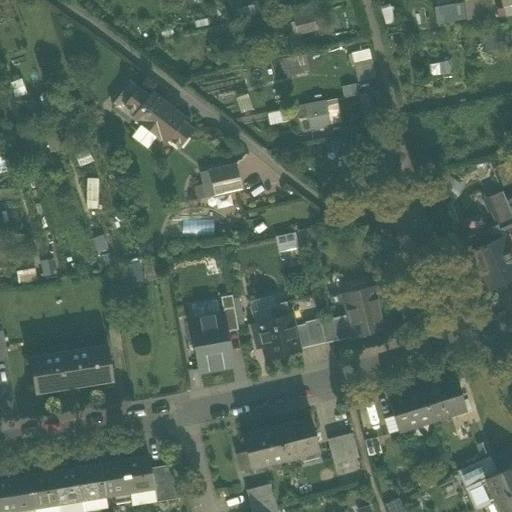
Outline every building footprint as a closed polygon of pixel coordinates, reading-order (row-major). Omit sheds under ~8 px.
[(463,0),(466,18),(481,16),(478,0),(463,0)] [(511,0),(501,0),(506,17),(511,15),(511,0)] [(435,3),(436,22),(464,21),(463,2),(435,3)] [(297,34),(316,29),(314,20),(294,26),(297,34)] [(356,79),(374,78),(373,53),(355,54),(356,79)] [(300,55),(285,58),(289,75),(303,72),(300,55)] [(132,118),(134,115),(123,106),(136,89),(127,82),(111,102),(112,108),(129,121),(132,118)] [(138,88),(136,89),(123,106),(134,115),(148,96),(138,88)] [(151,93),(148,96),(134,115),(132,118),(165,144),(168,140),(179,149),(193,130),(182,122),(185,118),(151,93)] [(337,97),(305,103),(310,130),(342,124),(337,97)] [(473,167),(484,196),(501,190),(490,160),(473,167)] [(208,170),(214,197),(242,191),(235,163),(208,170)] [(465,188),(452,178),(442,191),(455,201),(465,188)] [(6,206),(21,201),(18,191),(2,196),(6,206)] [(357,194),(360,208),(369,206),(366,192),(357,194)] [(498,224),(502,232),(511,227),(511,214),(505,199),(502,192),(487,198),(498,224)] [(476,279),(481,277),(471,252),(504,238),(502,232),(498,224),(460,240),(476,279)] [(298,232),(276,234),(277,250),(299,248),(298,232)] [(481,277),(487,290),(511,279),(511,261),(511,260),(511,256),(504,238),(471,252),(481,277)] [(340,294),(345,315),(351,338),(351,339),(386,330),(375,286),(340,294)] [(220,298),(223,315),(226,332),(238,330),(232,296),(220,298)] [(262,345),(265,360),(299,351),(298,349),(293,327),(290,314),(251,324),(256,346),(262,345)] [(223,315),(190,321),(199,372),(207,370),(207,372),(224,369),(224,368),(232,366),(226,332),(223,315)] [(338,341),(351,338),(345,315),(333,318),(338,341)] [(324,343),(324,344),(338,341),(333,318),(319,322),(324,343)] [(304,323),(305,324),(310,346),(324,343),(319,322),(318,319),(304,323)] [(110,325),(114,346),(123,344),(119,323),(110,325)] [(298,349),(310,346),(305,324),(293,327),(298,349)] [(28,358),(35,394),(114,381),(107,345),(28,358)] [(455,378),(421,388),(431,420),(465,410),(455,378)] [(397,431),(431,420),(421,388),(387,399),(397,431)] [(310,418),(276,427),(284,460),(318,451),(310,418)] [(241,436),(246,453),(250,469),(284,460),(276,427),(241,436)] [(321,445),(327,468),(357,461),(351,437),(321,445)] [(240,471),(250,469),(246,453),(236,455),(240,471)] [(458,471),(465,488),(497,473),(489,456),(458,471)] [(148,457),(123,461),(129,492),(153,488),(150,467),(148,457)] [(114,495),(129,492),(123,461),(100,465),(105,496),(114,495)] [(153,488),(155,501),(175,498),(170,463),(150,467),(153,488)] [(81,500),(105,496),(100,465),(76,469),(81,500)] [(476,511),(494,502),(511,493),(511,466),(497,473),(465,488),(476,511)] [(58,504),(81,500),(76,469),(52,472),(58,504)] [(34,508),(58,504),(52,472),(29,476),(34,508)] [(10,511),(34,508),(29,476),(5,480),(10,511)] [(0,511),(8,511),(10,511),(5,480),(0,481),(0,511)] [(248,492),(253,511),(262,511),(278,507),(272,486),(248,492)] [(153,488),(129,492),(130,502),(131,506),(156,503),(155,501),(153,488)] [(129,492),(114,495),(115,504),(130,502),(129,492)] [(511,511),(511,493),(494,502),(498,511),(511,511)] [(105,496),(81,500),(83,511),(91,511),(107,509),(105,496)] [(83,511),(81,500),(58,504),(58,511),(83,511)]
